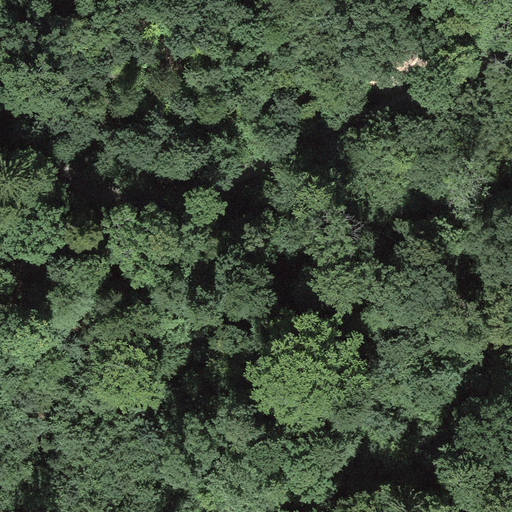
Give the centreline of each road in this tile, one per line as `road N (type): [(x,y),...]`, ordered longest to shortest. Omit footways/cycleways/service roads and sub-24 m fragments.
road 1 (track): [(153,210),(511,48)]
road 2 (track): [(0,280),(153,210)]
road 3 (track): [(0,155),(153,210)]
